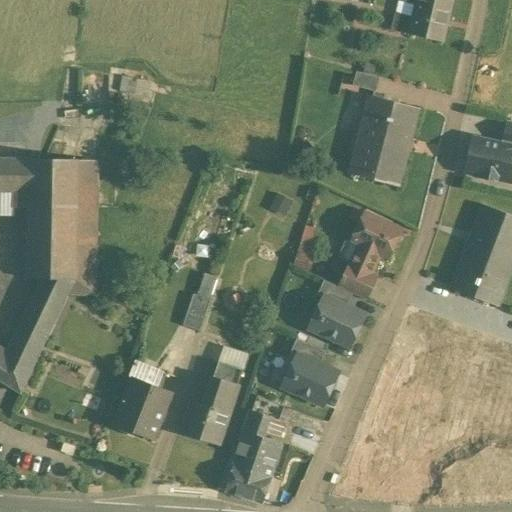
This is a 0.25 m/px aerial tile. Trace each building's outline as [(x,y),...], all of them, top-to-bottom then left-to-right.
[(419,0),(418,6),(415,17),(411,35),(442,42),(451,0),(419,0)] [(418,6),(400,1),(397,13),(415,17),(418,6)] [(415,17),(397,13),(393,31),(411,35),(415,17)] [(380,70),(369,66),(367,74),(378,77),(380,70)] [(367,74),(357,71),(353,85),(377,91),(380,78),(378,77),(367,74)] [(151,83),(124,77),(121,89),(148,95),(151,83)] [(350,173),(399,185),(419,109),(371,96),(350,173)] [(511,146),(504,145),(474,138),(472,149),(471,149),(468,161),(469,162),(467,172),(482,176),(482,178),(496,181),(497,179),(511,182),(511,146)] [(309,157),(294,153),(291,165),(306,169),(309,157)] [(0,378),(21,391),(69,292),(96,292),(97,206),(98,160),(0,159),(0,221),(18,221),(18,207),(28,207),(27,277),(45,278),(7,351),(0,346),(0,378)] [(485,205),(454,287),(452,287),(451,288),(501,307),(501,306),(499,305),(505,288),(499,285),(511,250),(511,213),(484,202),(483,204),(485,205)] [(282,214),(272,211),(269,221),(279,224),(282,214)] [(404,229),(365,211),(351,241),(360,245),(352,263),(372,273),(380,255),(390,259),(404,229)] [(314,258),(298,253),(294,264),(311,270),(314,258)] [(352,263),(350,262),(339,287),(354,294),(368,301),(379,276),(372,273),(352,263)] [(339,287),(325,280),(318,295),(324,298),(325,297),(347,307),(354,294),(339,287)] [(211,300),(194,295),(184,325),(201,331),(211,300)] [(347,307),(325,297),(324,298),(311,328),(351,346),(365,315),(347,307)] [(397,325),(368,411),(424,430),(437,390),(438,391),(454,344),(397,325)] [(327,352),(298,339),(291,353),(298,356),(298,355),(321,365),(327,352)] [(321,365),(298,355),(298,356),(292,369),(295,377),(289,389),(308,398),(324,405),(338,374),(321,365)] [(163,372),(137,361),(130,377),(135,379),(157,388),(163,372)] [(243,370),(218,362),(214,375),(238,384),(243,370)] [(238,384),(214,375),(204,405),(228,413),(238,384)] [(157,388),(135,379),(117,423),(156,439),(174,395),(157,388)] [(285,407),(257,397),(252,411),(270,418),(280,421),(285,407)] [(204,405),(194,402),(183,433),(218,444),(228,413),(204,405)] [(279,443),(263,437),(270,418),(252,411),(235,463),(272,475),(283,444),(279,443)] [(280,421),(270,418),(263,437),(279,443),(286,424),(280,421)] [(272,475),(235,463),(225,492),(263,504),(273,475),(272,475)]
